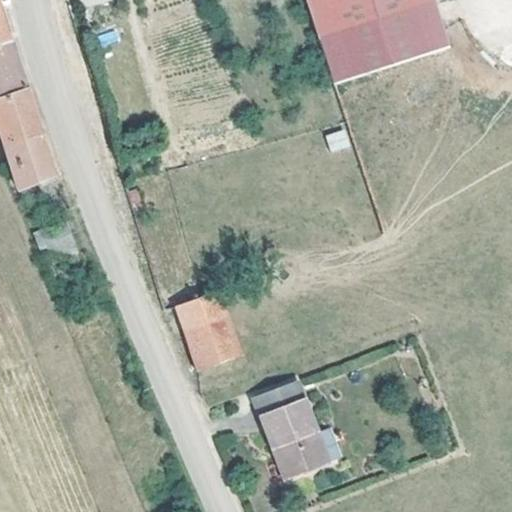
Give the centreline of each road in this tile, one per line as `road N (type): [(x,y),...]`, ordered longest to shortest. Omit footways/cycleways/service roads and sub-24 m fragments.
road 1 (tertiary): [(186,421),(92,186),(34,0)]
road 2 (residential): [(0,503),(186,421)]
